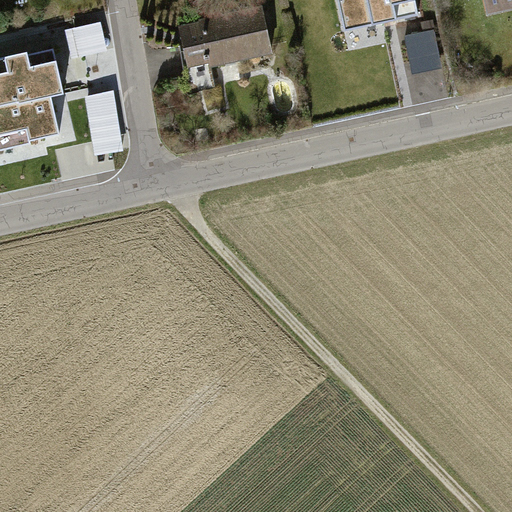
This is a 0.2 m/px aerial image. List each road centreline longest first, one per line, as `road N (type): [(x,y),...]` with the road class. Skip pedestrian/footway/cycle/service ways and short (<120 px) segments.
road 1 (track): [(478,511),(155,181)]
road 2 (residential): [(511,107),(155,181)]
road 3 (residential): [(123,0),(155,181)]
road 4 (residential): [(155,181),(0,215)]
